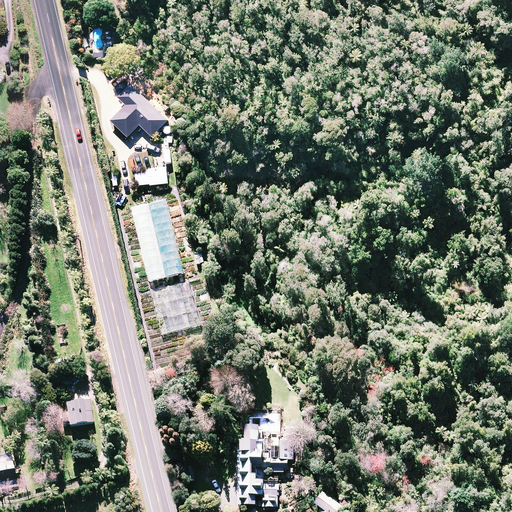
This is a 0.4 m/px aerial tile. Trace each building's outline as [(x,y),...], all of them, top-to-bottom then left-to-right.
[(169,120),(132,84),(119,98),(126,105),(110,122),(127,139),(139,126),(151,138),(169,120)] [(168,185),(166,169),(149,170),(149,173),(135,174),(136,187),(168,185)] [(183,273),(166,201),(131,209),(148,281),(183,273)] [(202,255),(194,256),(196,266),(204,264),(202,255)] [(85,425),(83,402),(66,404),(69,427),(85,425)] [(263,431),(263,428),(247,427),(246,440),(240,439),(236,506),(278,508),(279,471),(287,471),(288,441),(282,441),(283,432),(263,431)] [(0,461),(0,490),(4,490),(3,488),(17,485),(12,459),(0,461)] [(338,511),(342,507),(322,492),(314,503),(325,511),(323,511),(338,511)]
